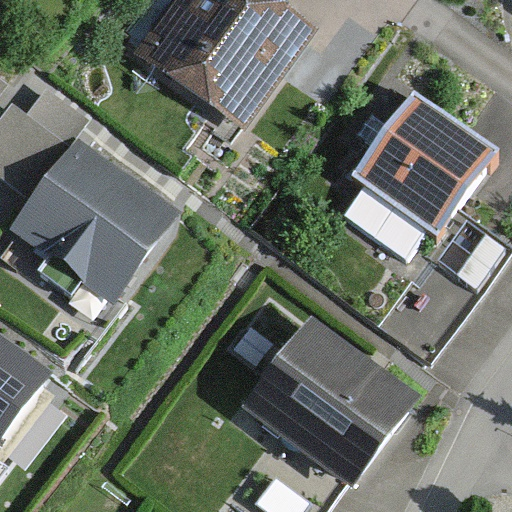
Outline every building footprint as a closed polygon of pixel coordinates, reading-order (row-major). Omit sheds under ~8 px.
[(295,0),(210,0),(172,58),(294,140),(357,46),(293,4),(295,0)] [(502,155),(410,92),(348,182),(440,245),(502,155)] [(170,227),(50,136),(13,184),(33,200),(12,228),(111,303),(170,227)] [(416,398),(308,325),(248,413),(356,486),(416,398)] [(0,337),(0,447),(52,375),(0,337)]
